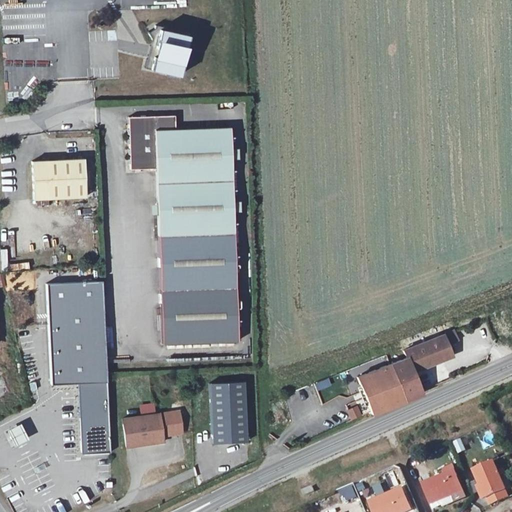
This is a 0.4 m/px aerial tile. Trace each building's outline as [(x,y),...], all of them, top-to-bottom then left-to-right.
[(184,50),(187,35),(165,30),(166,27),(155,25),(154,26),(147,32),(151,38),(156,45),(153,57),(147,55),(144,67),(179,75),(182,59),(179,58),(181,50),(184,50)] [(153,57),(156,45),(151,38),(147,55),(153,57)] [(174,115),(128,116),(130,169),(135,169),(140,169),(155,168),(161,343),(237,341),(230,127),(174,128),(174,115)] [(33,199),(85,196),(84,158),(31,161),(33,199)] [(77,382),(80,453),(110,452),(101,280),(45,283),(51,384),(77,382)] [(371,414),(404,401),(422,394),(421,392),(413,371),(452,355),(447,344),(457,340),(453,330),(443,334),(403,350),(406,357),(390,364),(357,377),(371,414)] [(317,391),(332,387),(330,379),(315,383),(317,391)] [(247,441),(244,381),(209,383),(212,443),(247,441)] [(163,442),(162,436),(182,433),(179,411),(154,414),(152,404),(140,406),(141,416),(122,419),(126,447),(163,442)] [(351,421),(362,416),(357,405),(346,410),(351,421)] [(3,431),(11,449),(30,440),(21,422),(3,431)] [(455,443),(459,454),(467,451),(462,440),(455,443)] [(478,480),(483,491),(486,499),(506,490),(499,475),(504,473),(502,469),(497,471),(494,462),(474,471),(478,480)] [(439,498),(462,489),(455,471),(423,485),(431,504),(440,501),(439,498)] [(302,491),(305,496),(315,492),(313,487),(302,491)] [(371,506),(373,511),(404,511),(411,509),(402,488),(370,502),(371,506)] [(440,501),(431,504),(433,509),(442,506),(443,506),(466,497),(462,489),(439,498),(440,501)]
